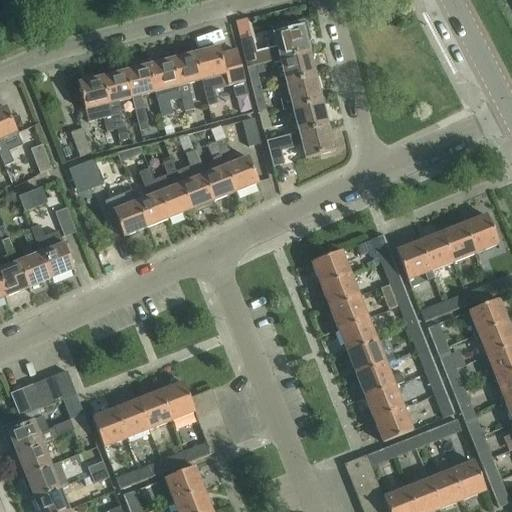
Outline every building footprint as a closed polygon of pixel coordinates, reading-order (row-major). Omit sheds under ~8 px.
[(252,40),(240,43),(247,70),(255,67),(280,60),(309,53),(307,43),(309,42),(310,40),(306,24),(304,22),(287,27),(288,31),(273,34),(277,49),(256,54),(252,40)] [(218,49),(194,55),(201,82),(208,107),(217,105),(214,92),(233,87),(236,99),(248,96),(237,52),(220,57),(218,49)] [(309,53),(280,60),(286,85),(315,78),(309,53)] [(194,55),(171,61),(178,88),(177,88),(181,100),(185,113),(194,111),(188,85),(201,82),(194,55)] [(171,61),(148,67),(155,94),(162,119),(173,116),(169,103),(181,100),(177,88),(178,88),(171,61)] [(135,70),(124,73),(131,100),(134,111),(144,108),(141,97),(155,94),(148,67),(147,67),(146,63),(134,66),(135,70)] [(255,67),(247,70),(254,97),(263,95),(255,67)] [(124,73),(101,79),(108,106),(112,117),(121,115),(122,114),(119,103),(131,100),(124,73)] [(289,99),(281,101),(284,112),(292,110),(322,102),(315,78),(286,85),(289,99)] [(101,79),(77,85),(84,112),(86,111),(89,123),(103,119),(106,133),(115,131),(111,117),(112,117),(108,106),(101,79)] [(263,95),(254,97),(259,116),(267,113),(263,95)] [(322,102),(292,110),(298,134),(328,127),(322,102)] [(144,108),(134,111),(137,122),(140,133),(150,130),(147,119),(144,108)] [(5,109),(0,110),(0,157),(5,168),(13,164),(8,154),(3,142),(17,136),(5,109)] [(195,112),(185,114),(188,125),(198,123),(195,112)] [(267,113),(259,116),(263,131),(272,129),(267,113)] [(112,117),(111,117),(115,131),(117,131),(124,129),(121,115),(112,117)] [(254,120),(242,123),(249,148),(261,145),(254,120)] [(278,140),(266,143),(266,145),(273,169),(285,165),(281,153),(288,151),(288,150),(301,146),(305,160),(334,153),(328,127),(298,134),(278,140)] [(124,129),(117,131),(120,142),(129,140),(125,128),(124,129)] [(82,130),(71,134),(80,158),(91,154),(82,130)] [(224,140),(216,144),(221,157),(229,154),(224,140)] [(201,169),(199,169),(202,177),(203,177),(213,204),(235,195),(225,168),(226,168),(221,157),(216,144),(207,147),(213,160),(213,163),(201,169)] [(42,146),(31,151),(40,175),(52,170),(42,146)] [(140,148),(130,151),(133,159),(143,155),(140,148)] [(190,169),(177,174),(178,177),(177,178),(180,186),(181,186),(191,212),(213,204),(203,177),(202,177),(199,169),(201,169),(194,153),(188,155),(185,156),(190,169)] [(226,168),(225,168),(235,195),(258,186),(247,159),(226,168)] [(94,161),(82,166),(92,190),(104,186),(94,161)] [(154,182),(153,182),(158,195),(159,194),(169,221),(191,212),(181,186),(180,186),(177,178),(178,177),(177,174),(172,161),(162,165),(167,176),(154,182)] [(148,199),(136,203),(147,230),(169,221),(159,194),(158,195),(153,182),(154,182),(149,170),(139,174),(148,199)] [(128,178),(117,182),(123,196),(133,192),(128,178)] [(41,191),(20,199),(25,213),(46,205),(41,191)] [(136,203),(113,213),(124,239),(147,230),(136,203)] [(67,210),(55,214),(64,238),(76,233),(67,210)] [(486,217),(463,226),(475,257),(498,247),(486,217)] [(8,257),(0,260),(0,280),(7,298),(30,289),(19,263),(20,263),(5,226),(0,227),(0,236),(2,242),(8,257)] [(463,226),(441,235),(453,266),(475,257),(463,226)] [(40,227),(32,230),(37,243),(36,243),(40,255),(41,254),(52,281),(75,271),(64,245),(59,233),(44,238),(40,227)] [(30,230),(23,233),(28,246),(36,243),(37,243),(32,230),(30,230)] [(441,235),(419,244),(431,275),(453,266),(441,235)] [(383,237),(371,241),(376,254),(381,266),(392,261),(390,256),(383,237)] [(368,243),(363,245),(365,249),(368,257),(376,254),(371,241),(368,243)] [(419,244),(396,254),(408,284),(411,290),(434,281),(431,275),(419,244)] [(20,263),(19,263),(30,289),(52,281),(41,254),(40,255),(20,263)] [(341,255),(312,267),(321,290),(351,278),(341,255)] [(392,261),(381,266),(389,288),(401,283),(392,261)] [(511,281),(510,277),(487,286),(492,297),(496,296),(511,289),(511,281)] [(351,278),(321,290),(330,312),(359,300),(351,278)] [(401,283),(389,288),(398,310),(410,305),(401,283)] [(487,286),(465,295),(470,306),(492,297),(487,286)] [(465,295),(443,304),(447,315),(470,306),(465,295)] [(359,300),(330,312),(339,334),(368,322),(359,300)] [(499,302),(469,314),(478,336),(508,325),(499,302)] [(443,304),(420,313),(424,324),(447,315),(443,304)] [(410,305),(398,310),(407,332),(419,327),(410,305)] [(368,322),(339,334),(347,356),(377,344),(368,322)] [(511,335),(508,325),(478,336),(487,359),(511,348),(511,335)] [(438,326),(427,330),(436,353),(447,349),(438,326)] [(419,327),(407,332),(416,354),(428,349),(419,327)] [(377,344),(347,356),(356,378),(386,366),(377,344)] [(511,348),(487,359),(496,381),(511,374),(511,348)] [(428,349),(416,354),(425,376),(436,372),(428,349)] [(447,349),(436,353),(445,375),(456,371),(447,349)] [(386,366),(356,378),(365,400),(395,388),(404,384),(399,374),(390,377),(386,366)] [(456,371),(445,375),(454,398),(465,393),(456,371)] [(436,372),(425,376),(434,398),(445,394),(436,372)] [(67,373),(56,378),(65,401),(77,396),(67,373)] [(511,374),(496,381),(505,403),(511,400),(511,374)] [(56,378),(45,383),(54,406),(65,401),(56,378)] [(45,383),(34,387),(43,410),(54,406),(45,383)] [(181,384),(160,393),(172,422),(194,414),(193,411),(189,400),(182,384),(181,384)] [(34,387),(22,392),(32,415),(43,410),(34,387)] [(395,388),(365,400),(374,422),(403,410),(395,388)] [(211,391),(189,400),(193,411),(215,402),(211,391)] [(22,392),(11,396),(20,419),(32,415),(22,392)] [(160,393),(138,402),(150,431),(154,443),(164,439),(159,428),(172,422),(160,393)] [(465,393),(454,398),(463,420),(474,416),(465,393)] [(445,394),(434,398),(442,421),(454,416),(445,394)] [(138,402),(115,410),(127,440),(150,431),(138,402)] [(215,402),(193,411),(194,414),(197,422),(220,413),(215,402)] [(115,410),(92,420),(93,421),(104,449),(127,440),(115,410)] [(403,410),(374,422),(383,445),(413,433),(403,410)] [(220,413),(197,422),(202,433),(224,424),(220,413)] [(22,423),(3,431),(10,448),(13,447),(17,456),(44,445),(58,440),(58,438),(73,432),(88,426),(84,416),(48,431),(44,419),(24,427),(22,423)] [(474,416),(463,420),(472,442),(483,438),(474,416)] [(456,422),(434,431),(438,442),(461,433),(456,422)] [(224,424),(202,433),(206,444),(228,435),(224,424)] [(88,426),(73,432),(76,441),(92,435),(88,426)] [(434,431),(411,439),(416,451),(438,442),(434,431)] [(228,435),(206,444),(211,455),(211,456),(233,447),(233,446),(228,435)] [(483,438),(472,442),(481,465),(492,460),(483,438)] [(411,439),(389,448),(394,460),(416,451),(411,439)] [(206,444),(184,453),(189,464),(192,463),(211,455),(206,444)] [(44,445),(17,456),(26,478),(52,468),(52,466),(44,445)] [(385,450),(366,457),(367,458),(371,469),(394,460),(389,448),(385,450)] [(184,453),(162,462),(166,473),(189,464),(184,453)] [(367,458),(345,467),(349,478),(371,469),(367,458)] [(492,460),(481,465),(490,487),(501,483),(492,460)] [(162,462),(139,470),(144,482),(166,473),(162,462)] [(26,479),(22,480),(26,491),(30,490),(34,501),(61,490),(60,488),(67,485),(59,463),(52,466),(52,468),(26,478),(26,479)] [(103,463),(88,469),(91,478),(107,472),(103,463)] [(473,463),(450,472),(462,502),(485,493),(473,463)] [(371,469),(349,478),(354,489),(376,480),(371,469)] [(139,470),(116,480),(120,491),(144,482),(139,470)] [(195,470),(165,482),(174,505),(204,493),(195,470)] [(107,472),(91,478),(94,485),(110,479),(107,472)] [(450,472),(428,481),(440,511),(462,502),(450,472)] [(376,480),(354,489),(358,500),(380,491),(376,480)] [(428,481),(406,490),(414,511),(437,511),(440,511),(428,481)] [(501,483),(490,487),(491,490),(498,509),(510,505),(501,483)] [(69,511),(61,490),(34,501),(38,511),(69,511)] [(414,511),(406,490),(383,499),(385,502),(388,511),(414,511)] [(380,491),(358,500),(362,511),(385,502),(383,499),(380,491)] [(142,511),(135,493),(123,497),(129,511),(142,511)] [(211,511),(204,493),(174,505),(177,511),(211,511)] [(388,511),(385,502),(362,511),(388,511)]
